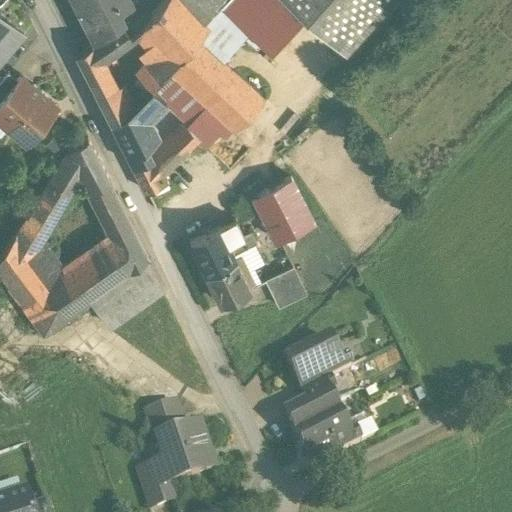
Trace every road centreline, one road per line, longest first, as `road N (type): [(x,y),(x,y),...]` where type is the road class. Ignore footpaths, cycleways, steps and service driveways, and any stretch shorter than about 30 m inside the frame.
road 1 (residential): [(31,0),(279,497),(235,511)]
road 2 (track): [(279,497),(511,400)]
road 3 (unknown): [(223,375),(139,347),(0,372)]
